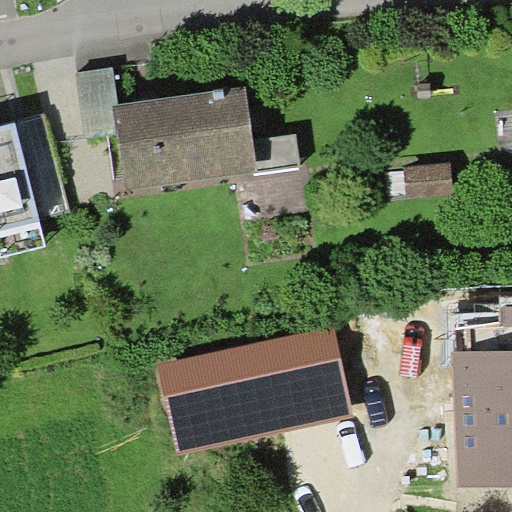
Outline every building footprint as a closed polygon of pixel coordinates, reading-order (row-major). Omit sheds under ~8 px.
[(113,66),(76,71),(86,139),(118,134),(114,103),(118,103),(113,66)] [(296,133),(254,139),(247,85),(118,103),(114,103),(118,134),(126,190),(301,166),(296,133)] [(0,126),(0,232),(41,222),(15,122),(0,126)] [(450,163),(405,168),(408,199),(453,195),(450,163)] [(46,246),(41,222),(0,232),(0,249),(2,257),(46,246)] [(454,314),(456,351),(451,352),(458,487),(511,484),(511,295),(499,296),(500,312),(454,314)] [(333,326),(158,364),(178,455),(353,417),(333,326)]
